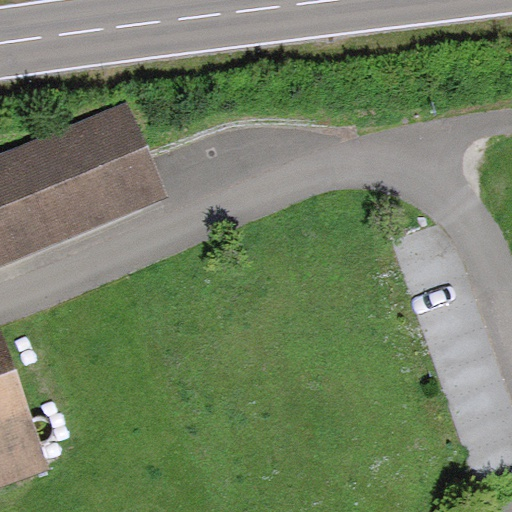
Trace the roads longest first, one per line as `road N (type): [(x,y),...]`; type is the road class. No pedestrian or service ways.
road 1 (residential): [(511,329),(477,235),(426,142),(0,292)]
road 2 (primary): [(412,0),(0,52)]
